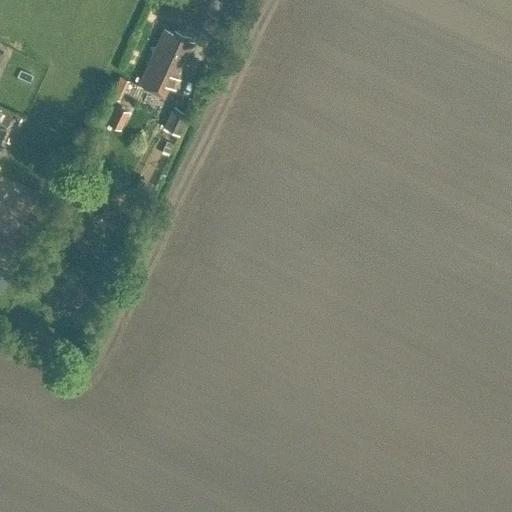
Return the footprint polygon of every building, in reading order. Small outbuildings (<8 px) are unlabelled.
[(170,89),(191,44),(185,41),(187,37),(172,30),(170,33),(162,30),(136,86),(161,97),(166,87),(170,89)] [(122,92),(113,88),(110,95),(119,99),(122,92)] [(118,105),(114,125),(124,127),(128,107),(118,105)] [(185,116),(170,109),(160,129),(175,137),(185,116)] [(10,117),(0,111),(0,137),(5,126),(10,117)] [(103,189),(114,194),(119,183),(109,178),(103,189)]
